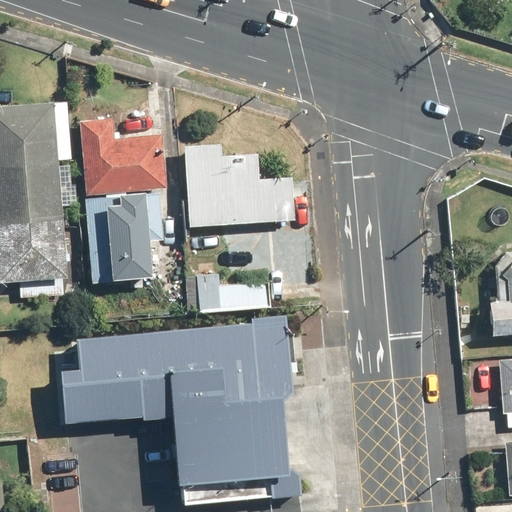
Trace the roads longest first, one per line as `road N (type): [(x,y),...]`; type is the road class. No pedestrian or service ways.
road 1 (secondary): [(407,511),(370,75)]
road 2 (primary): [(119,0),(370,75)]
road 3 (primary): [(370,75),(511,116)]
